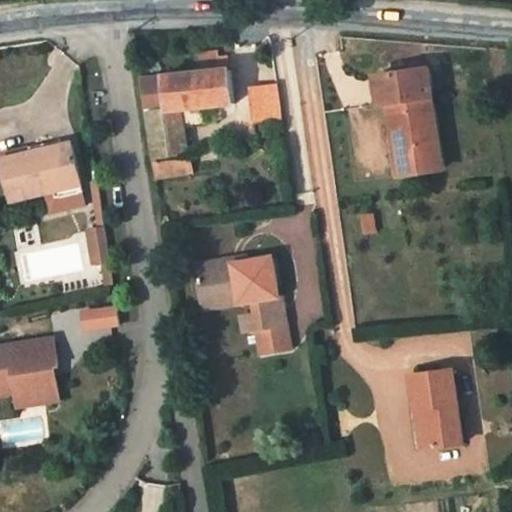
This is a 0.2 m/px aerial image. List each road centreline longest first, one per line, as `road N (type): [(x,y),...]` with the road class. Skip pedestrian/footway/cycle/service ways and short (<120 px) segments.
road 1 (residential): [(87,511),(124,464),(150,382),(140,246),(104,13)]
road 2 (unclassified): [(104,13),(251,7),(511,31)]
road 3 (unknown): [(306,12),(322,173)]
